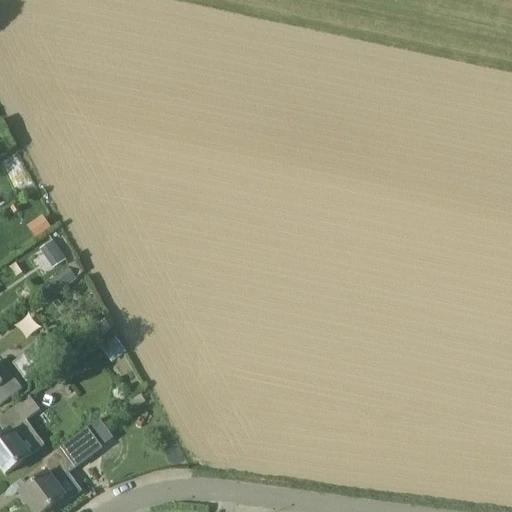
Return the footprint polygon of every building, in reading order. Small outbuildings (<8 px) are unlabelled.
[(40,251),(47,261),(59,252),(52,242),(40,251)] [(45,303),(76,279),(69,269),(37,293),(45,303)] [(112,364),(127,354),(116,338),(101,349),(112,364)] [(37,347),(13,365),(27,384),(51,366),(37,347)] [(0,406),(11,398),(21,390),(0,362),(0,406)] [(0,469),(5,476),(45,447),(26,421),(40,411),(30,397),(0,419),(0,427),(6,436),(0,440),(0,469)] [(76,469),(61,449),(43,462),(51,472),(20,495),(32,511),(46,511),(65,498),(55,485),(76,469)]
